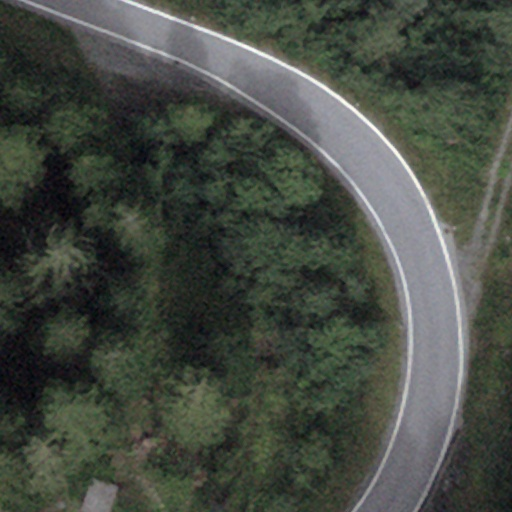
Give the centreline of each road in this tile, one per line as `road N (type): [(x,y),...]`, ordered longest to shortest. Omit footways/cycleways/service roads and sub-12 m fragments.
road 1 (unclassified): [(52,0),(204,57),(306,115),(365,163),(423,261),(440,318),(430,412),(401,488),(383,511)]
road 2 (track): [(511,153),(440,318)]
